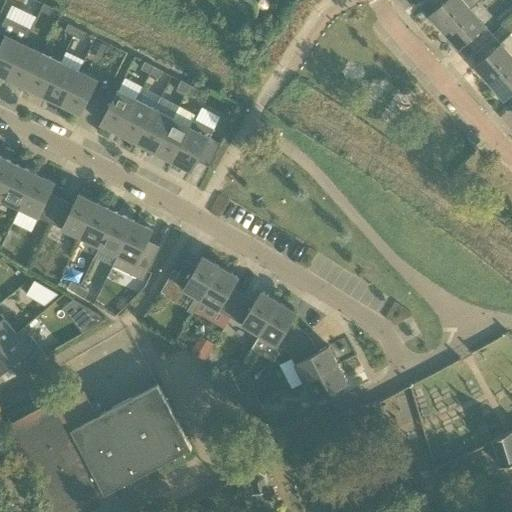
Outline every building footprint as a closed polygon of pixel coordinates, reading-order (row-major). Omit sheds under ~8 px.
[(188,4),(184,0),(158,0),(179,10),(188,4)] [(444,33),(470,9),(481,0),(429,0),(436,10),(429,16),(444,33)] [(30,28),(36,15),(13,4),(7,17),(30,28)] [(49,15),(53,8),(44,4),(40,11),(49,15)] [(474,52),(493,35),(470,9),(444,33),(459,49),(466,43),(474,52)] [(77,29),(69,25),(68,24),(68,25),(65,32),(74,36),(77,29)] [(86,33),(77,29),(74,36),(83,40),(86,33)] [(0,75),(7,79),(24,45),(0,33),(0,75)] [(490,83),(511,63),(511,36),(510,34),(500,43),(493,35),(474,52),(481,61),(475,67),(490,83)] [(26,88),(42,54),(24,45),(7,79),(26,88)] [(44,97),(61,63),(42,54),(26,88),(44,97)] [(141,69),(150,74),(154,67),(145,62),(141,69)] [(80,72),(61,63),(44,97),(63,106),(80,72)] [(511,95),(511,63),(490,83),(505,100),(511,94),(511,95)] [(159,78),(163,71),(154,67),(150,74),(159,78)] [(98,80),(80,72),(63,106),(82,115),(98,80)] [(190,86),(181,81),(178,88),(187,93),(190,86)] [(199,90),(190,86),(187,93),(195,97),(199,90)] [(136,100),(118,90),(100,124),(119,133),(136,100)] [(137,143),(155,109),(136,100),(119,133),(137,143)] [(137,143),(155,153),(173,119),(155,109),(137,143)] [(191,128),(190,128),(173,119),(155,153),(174,162),(191,128)] [(191,128),(174,162),(192,172),(198,161),(209,167),(221,144),(210,138),(214,129),(195,119),(190,128),(191,128)] [(0,156),(0,199),(2,200),(18,165),(0,156)] [(2,200),(20,209),(37,174),(18,165),(2,200)] [(50,223),(62,199),(51,194),(56,183),(37,174),(20,209),(50,223)] [(81,238),(97,203),(79,194),(73,205),(62,199),(50,223),(81,238)] [(97,203),(81,238),(99,247),(116,212),(97,203)] [(135,221),(116,212),(99,247),(118,256),(135,221)] [(149,270),(160,247),(149,241),(154,230),(135,221),(118,256),(149,270)] [(186,260),(172,282),(201,300),(221,267),(203,256),(197,266),(186,260)] [(231,318),(244,295),(233,288),(239,278),(221,267),(201,300),(231,318)] [(76,294),(80,287),(72,282),(68,288),(76,294)] [(76,294),(85,299),(89,292),(80,287),(76,294)] [(260,335),(279,302),(261,291),(255,302),(244,295),(231,318),(260,335)] [(260,335),(289,353),(309,334),(291,323),(298,313),(279,302),(260,335)] [(17,333),(0,312),(0,348),(17,334),(17,333)] [(17,333),(17,334),(0,348),(0,372),(1,374),(10,367),(19,377),(46,354),(24,327),(17,333)] [(305,383),(338,365),(329,346),(318,352),(309,334),(289,353),(305,383)] [(211,348),(199,340),(191,353),(204,360),(211,348)] [(315,401),(348,384),(338,365),(305,383),(315,401)] [(58,405),(6,432),(2,427),(0,428),(4,432),(12,442),(19,452),(26,463),(32,474),(38,485),(42,497),(46,509),(47,511),(53,511),(101,487),(105,495),(192,449),(158,384),(106,411),(97,415),(84,391),(58,405)] [(253,387),(241,393),(254,419),(266,412),(253,387)] [(334,428),(339,445),(352,441),(347,424),(334,428)] [(511,430),(492,441),(500,468),(511,464),(511,430)] [(260,473),(261,472),(259,472),(259,473),(254,474),(254,473),(252,474),(253,475),(251,479),(250,479),(249,480),(251,480),(254,493),(253,493),(253,495),(254,495),(256,494),(267,491),(269,491),(270,491),(270,489),(269,489),(268,487),(265,477),(266,476),(265,475),(264,475),(260,473)]
